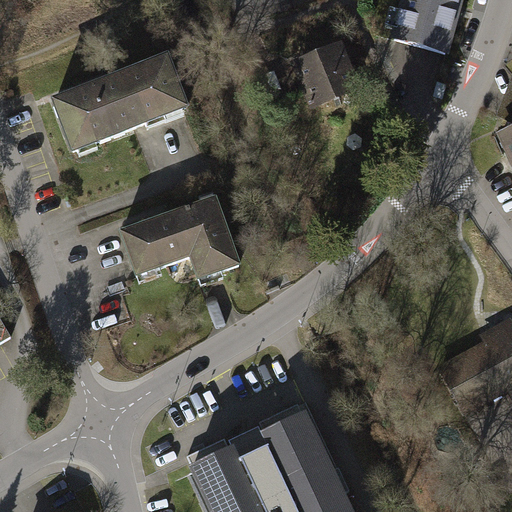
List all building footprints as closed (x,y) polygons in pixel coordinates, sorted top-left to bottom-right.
[(464,0),(400,0),(398,11),(390,9),(385,25),(393,28),(390,40),(449,56),(461,11),(464,0)] [(290,64),(310,112),(362,91),(342,42),(290,64)] [(50,102),(70,155),(157,122),(184,111),(163,58),(50,102)] [(511,77),(496,118),(511,123),(511,77)] [(511,127),(496,135),(511,169),(511,127)] [(213,197),(120,231),(137,274),(188,255),(196,277),(210,272),(237,262),(213,197)] [(511,324),(483,340),(486,346),(441,370),(464,413),(508,389),(511,396),(511,324)] [(347,511),(299,407),(261,424),(268,439),(232,456),(225,440),(188,457),(213,511),(347,511)]
